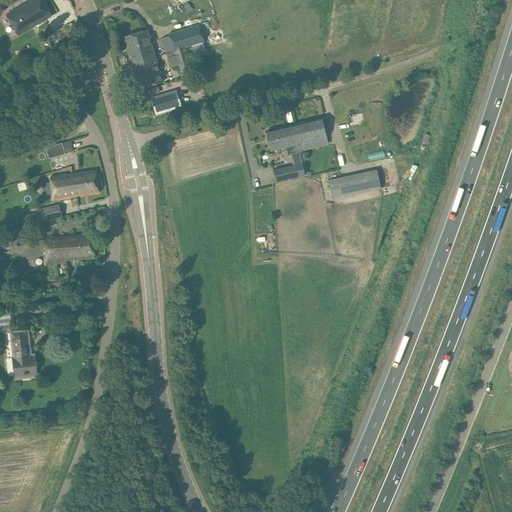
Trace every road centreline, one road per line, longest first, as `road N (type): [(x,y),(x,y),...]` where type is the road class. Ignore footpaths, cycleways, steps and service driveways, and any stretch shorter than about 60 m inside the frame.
road 1 (motorway): [(511,30),(385,405),(338,511)]
road 2 (residential): [(57,511),(91,419),(112,290),(109,172),(74,96),(98,68)]
road 3 (tertiary): [(199,511),(162,405),(127,142)]
road 4 (motorway): [(381,511),(511,167)]
road 5 (residential): [(127,142),(296,101),(436,53)]
road 6 (unclassified): [(430,511),(511,310)]
